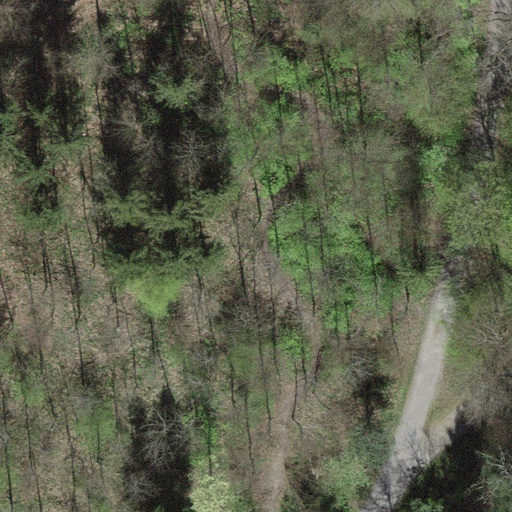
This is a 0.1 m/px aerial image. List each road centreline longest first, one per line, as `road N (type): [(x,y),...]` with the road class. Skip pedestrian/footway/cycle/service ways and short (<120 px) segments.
road 1 (track): [(405,457),(480,170),(504,0)]
road 2 (track): [(511,378),(405,457),(376,511)]
